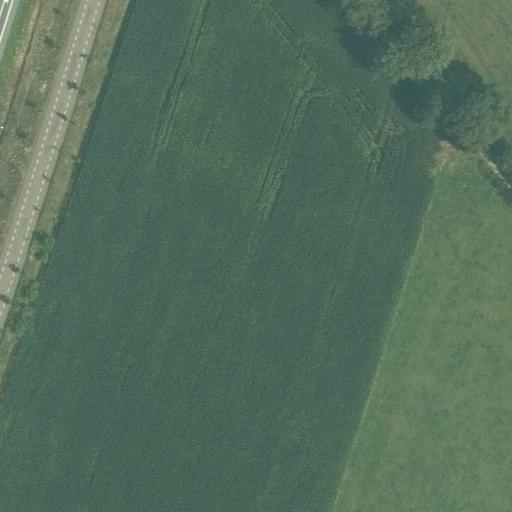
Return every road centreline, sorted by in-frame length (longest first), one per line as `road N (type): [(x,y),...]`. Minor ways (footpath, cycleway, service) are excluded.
road 1 (secondary): [(93,0),(0,293)]
road 2 (track): [(511,191),(362,0)]
